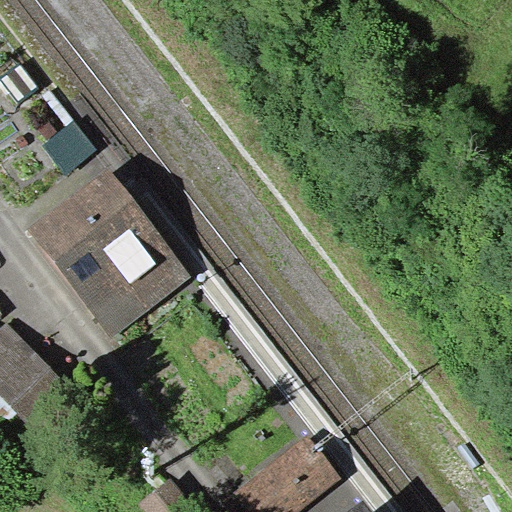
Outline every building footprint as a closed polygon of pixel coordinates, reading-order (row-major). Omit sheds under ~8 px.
[(98,149),(74,120),(43,145),(67,174),(98,149)] [(192,277),(111,169),(29,230),(111,338),(192,277)] [(66,384),(6,322),(0,328),(0,393),(27,422),(66,384)] [(298,511),(342,478),(308,434),(261,471),(234,492),(250,511),(298,511)] [(176,511),(189,501),(170,478),(139,504),(145,511),(176,511)] [(373,511),(364,499),(347,511),(373,511)]
